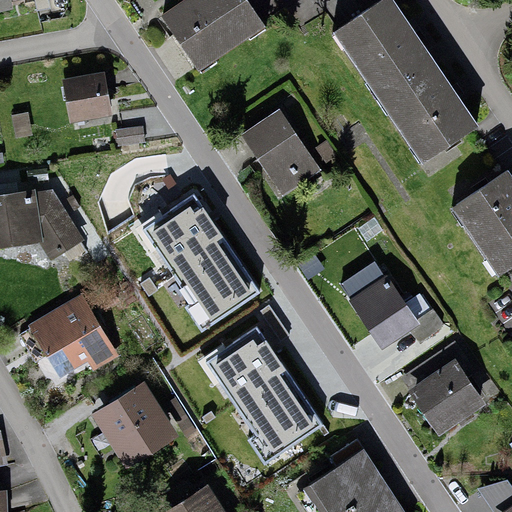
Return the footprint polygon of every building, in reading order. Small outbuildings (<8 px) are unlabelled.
[(252,0),(184,0),(164,14),(202,72),(270,27),(252,0)] [(452,85),(411,24),(394,0),(386,0),(339,32),(425,160),(479,125),(452,85)] [(109,72),(65,79),(73,124),(116,117),(109,72)] [(281,109),(242,133),(280,192),(319,168),(281,109)] [(143,126),(118,129),(120,143),(145,139),(143,126)] [(511,177),(508,172),(459,207),(503,270),(511,264),(511,177)] [(51,187),(0,194),(0,248),(41,242),(52,261),(84,240),(51,187)] [(208,214),(194,193),(146,226),(159,244),(155,247),(193,302),(198,298),(214,322),(260,291),(221,234),(210,241),(197,222),(208,214)] [(388,272),(350,296),(385,348),(422,323),(388,272)] [(104,282),(25,326),(58,385),(118,351),(96,311),(114,301),(104,282)] [(271,347),(257,326),(209,358),(222,377),(218,379),(255,434),(261,431),(277,454),(323,423),(284,366),(273,374),(260,354),(271,347)] [(459,360),(412,390),(442,437),(489,406),(459,360)] [(148,382),(93,415),(127,469),(181,436),(148,382)] [(322,511),(350,511),(390,487),(366,451),(308,489),(322,511)] [(511,491),(506,483),(477,490),(492,511),(499,511),(511,504),(511,491)] [(230,511),(214,484),(167,511),(230,511)] [(405,511),(390,487),(350,511),(405,511)]
